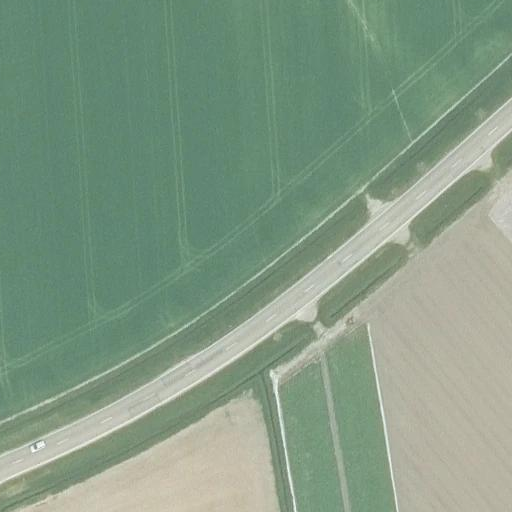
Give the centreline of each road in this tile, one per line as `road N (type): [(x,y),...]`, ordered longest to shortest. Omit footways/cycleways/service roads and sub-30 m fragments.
road 1 (tertiary): [(0,467),(105,420),(253,330),(511,112)]
road 2 (track): [(341,146),(353,183),(420,262)]
